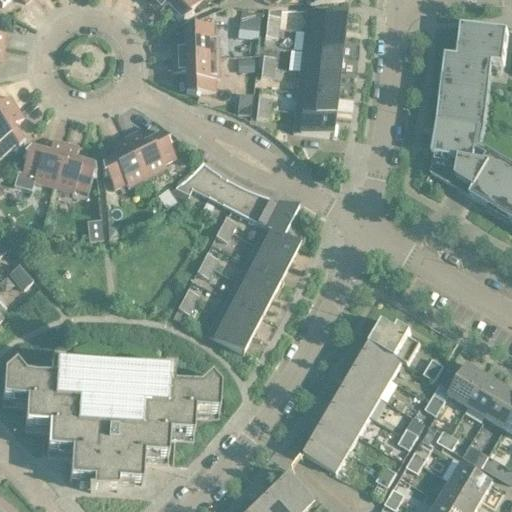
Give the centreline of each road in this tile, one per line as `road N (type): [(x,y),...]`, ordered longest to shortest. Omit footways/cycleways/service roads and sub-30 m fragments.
road 1 (residential): [(183,511),(275,409),(328,324),(365,229)]
road 2 (unclassified): [(365,229),(129,87)]
road 3 (unclassified): [(365,229),(401,1)]
road 4 (residential): [(511,320),(365,229)]
road 5 (unclassified): [(47,35),(39,73),(60,105),(106,108),(129,87)]
road 6 (unclassified): [(129,87),(129,40),(105,19),(73,17),(47,35)]
